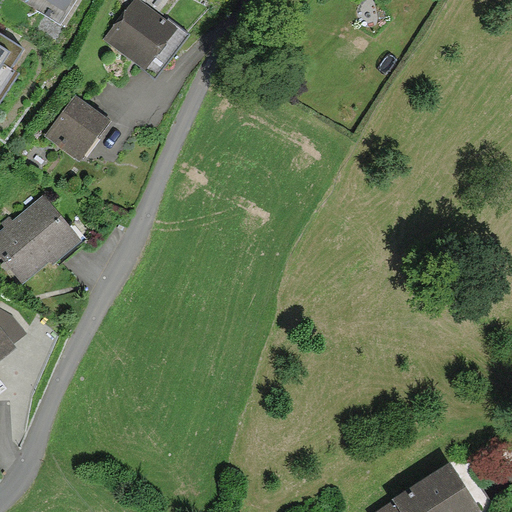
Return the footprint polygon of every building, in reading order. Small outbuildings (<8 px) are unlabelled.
[(138,2),(110,39),(156,75),(185,38),(138,2)] [(9,71),(21,52),(0,38),(0,97),(15,75),(9,71)] [(76,104),(50,137),(78,158),(104,125),(76,104)] [(44,205),(0,238),(0,251),(23,282),(74,243),(44,205)] [(0,335),(0,389),(2,388),(0,385),(0,363),(14,353),(0,335)] [(476,511),(450,469),(380,511),(476,511)]
